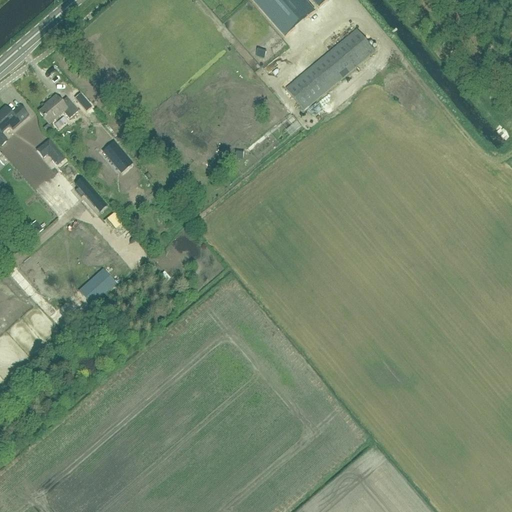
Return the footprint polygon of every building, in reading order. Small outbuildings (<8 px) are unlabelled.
[(251,0),(285,39),(314,13),(302,0),(251,0)] [(310,0),(319,10),(329,0),(310,0)] [(321,26),(314,29),(316,35),(323,32),(321,26)] [(286,91),(304,112),(375,53),(357,32),(286,91)] [(3,100),(13,112),(24,103),(13,91),(3,100)] [(91,109),(80,96),(74,101),(86,114),(91,109)] [(68,121),(77,113),(70,104),(64,109),(54,98),(47,104),(48,106),(38,114),(48,127),(62,115),(68,121)] [(0,147),(1,148),(4,145),(4,143),(0,137),(0,134),(8,128),(10,131),(27,117),(20,109),(11,116),(5,109),(0,113),(0,147)] [(290,123),(285,128),(294,138),(300,133),(290,123)] [(48,142),(26,160),(33,168),(47,156),(56,167),(63,161),(48,142)] [(132,166),(117,148),(106,158),(101,162),(105,167),(110,163),(121,176),(132,166)] [(94,209),(101,202),(81,180),(74,186),(78,189),(75,192),(80,199),(83,196),(94,209)] [(43,190),(38,194),(58,217),(63,212),(43,190)] [(115,229),(123,223),(114,213),(107,219),(115,229)]
